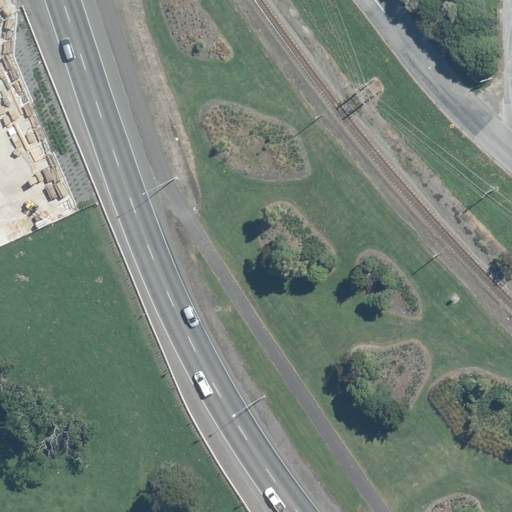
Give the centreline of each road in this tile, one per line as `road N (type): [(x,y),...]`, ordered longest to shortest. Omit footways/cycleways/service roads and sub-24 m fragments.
road 1 (primary): [(63,0),(173,303),(225,406),(295,511)]
road 2 (residential): [(511,163),(488,144),(375,0)]
